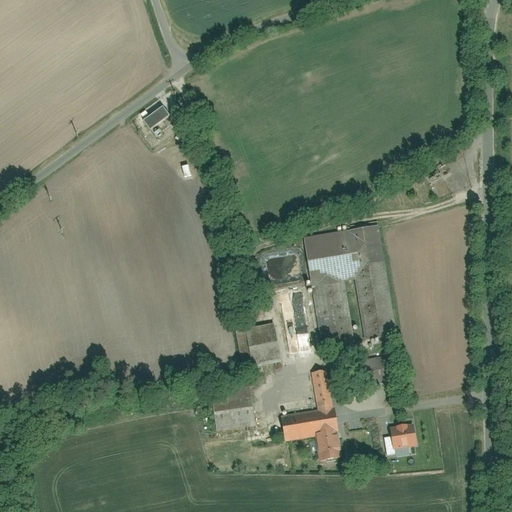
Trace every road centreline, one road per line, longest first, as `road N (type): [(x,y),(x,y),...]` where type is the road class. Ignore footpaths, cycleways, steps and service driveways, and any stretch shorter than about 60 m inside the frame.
road 1 (residential): [(495,0),(487,133),(489,446)]
road 2 (track): [(177,77),(219,209),(276,313),(293,369)]
road 3 (track): [(487,191),(240,255)]
road 4 (residential): [(0,206),(177,77)]
road 5 (residential): [(177,77),(238,36),(354,0)]
